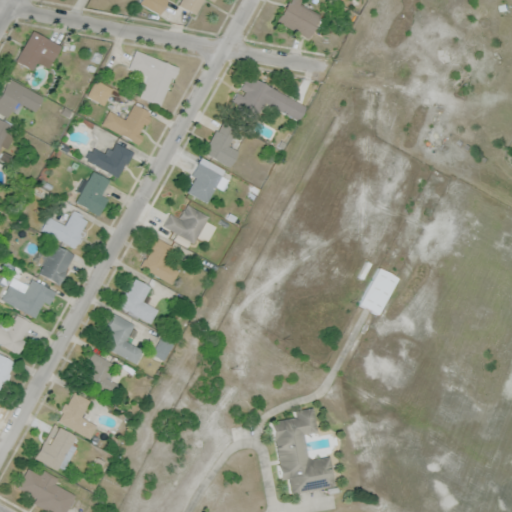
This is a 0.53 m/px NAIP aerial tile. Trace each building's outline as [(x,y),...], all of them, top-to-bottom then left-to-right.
[(164,0),(157,14),(136,2),(137,0),(164,0)] [(199,0),(192,13),(176,4),(178,0),(199,0)] [(306,38),(273,20),(284,0),(300,0),(299,2),(319,14),(306,38)] [(59,45),(46,69),(35,63),(31,70),(13,60),(30,29),(59,45)] [(126,68),(133,49),(175,66),(160,106),(138,96),(143,84),(135,81),(138,73),(126,68)] [(0,86),(6,75),(42,95),(33,111),(15,101),(7,118),(0,114),(0,86)] [(243,78),(250,82),(253,77),(282,94),(275,107),(260,99),(253,112),(231,100),(243,78)] [(110,88),(101,104),(84,95),(93,79),(110,88)] [(98,123),(107,108),(122,116),(130,101),(153,114),(136,144),(98,123)] [(0,118),(11,125),(7,133),(11,136),(4,148),(0,145),(0,118)] [(222,119),(235,128),(226,145),(236,150),(227,166),(201,151),(213,129),(216,131),(222,119)] [(114,142),(131,152),(116,178),(83,159),(91,145),(102,152),(104,148),(109,151),(114,142)] [(188,174),(199,155),(222,168),(219,174),(226,178),(220,189),(212,185),(203,202),(185,192),(193,177),(188,174)] [(82,177),(85,179),(91,170),(105,178),(96,193),(105,199),(96,214),(72,201),(78,191),(75,190),(82,177)] [(163,225),(169,213),(176,217),(184,203),(206,216),(191,241),(163,225)] [(40,229),(48,216),(63,224),(71,210),(88,219),(72,247),(40,229)] [(154,237),(172,247),(164,262),(176,270),(169,283),(138,265),(154,237)] [(50,241),(73,254),(57,283),(34,270),(50,241)] [(377,267),(395,277),(375,313),(357,303),(377,267)] [(0,296),(11,276),(27,285),(31,277),(55,291),(46,305),(41,302),(33,317),(0,298),(0,296)] [(148,286),(143,295),(149,299),(147,303),(156,308),(149,322),(117,305),(132,277),(148,286)] [(112,311),(135,325),(127,339),(142,349),(134,364),(101,345),(109,330),(103,326),(112,311)] [(0,316),(9,321),(14,313),(31,323),(15,353),(0,344),(0,316)] [(159,334),(172,342),(162,360),(149,352),(159,334)] [(113,362),(109,370),(112,371),(108,380),(120,386),(112,400),(80,382),(89,366),(83,363),(90,350),(113,362)] [(0,354),(14,362),(0,388),(0,354)] [(71,390),(87,399),(79,414),(95,423),(87,437),(54,419),(71,390)] [(292,408),(309,405),(314,431),(302,433),(305,457),(311,458),(328,455),(333,485),(289,493),(287,478),(278,479),(267,420),(293,415),(292,408)] [(51,421),(75,435),(70,443),(75,446),(60,473),(31,457),(51,421)] [(26,467),(38,474),(41,468),(56,477),(53,482),(74,494),(63,511),(47,511),(27,501),(30,495),(15,486),(26,467)]
